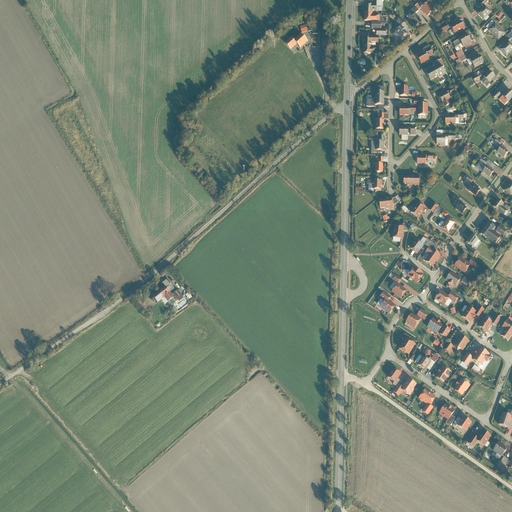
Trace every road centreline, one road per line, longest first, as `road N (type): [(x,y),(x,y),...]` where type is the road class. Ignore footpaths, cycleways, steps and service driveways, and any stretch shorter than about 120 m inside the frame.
road 1 (unclassified): [(346,109),(334,111),(133,290),(0,384)]
road 2 (tertiary): [(346,109),(341,379)]
road 3 (unclassified): [(365,383),(511,487)]
road 4 (residential): [(404,50),(437,116),(390,168)]
road 5 (tertiary): [(341,379),(338,511)]
road 6 (residential): [(386,354),(485,422)]
